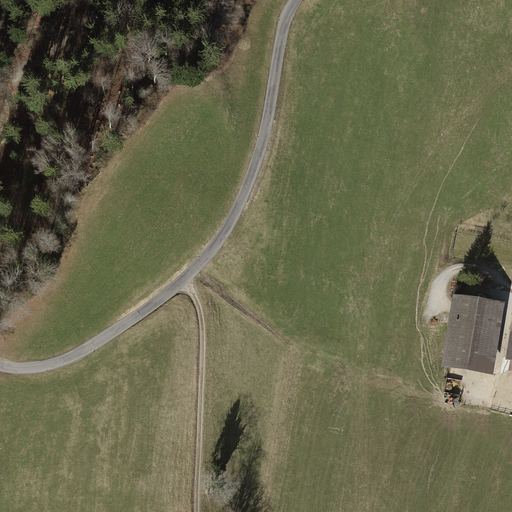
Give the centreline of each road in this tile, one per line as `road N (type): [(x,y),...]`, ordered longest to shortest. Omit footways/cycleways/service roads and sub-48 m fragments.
road 1 (unclassified): [(298,0),(279,45),(262,152),(221,240),(184,281),(97,343),(42,366),(0,366)]
road 2 (track): [(199,511),(205,341),(202,302),(184,281)]
